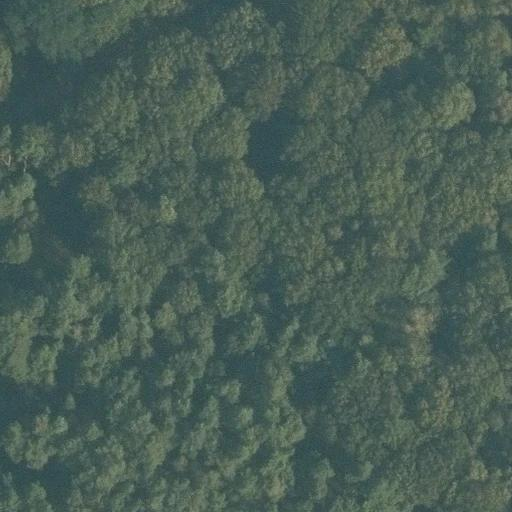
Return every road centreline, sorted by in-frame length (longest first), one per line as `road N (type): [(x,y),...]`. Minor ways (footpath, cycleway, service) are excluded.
road 1 (track): [(494,511),(114,174),(0,29)]
road 2 (track): [(425,511),(107,231),(23,116)]
road 3 (track): [(179,0),(0,133)]
